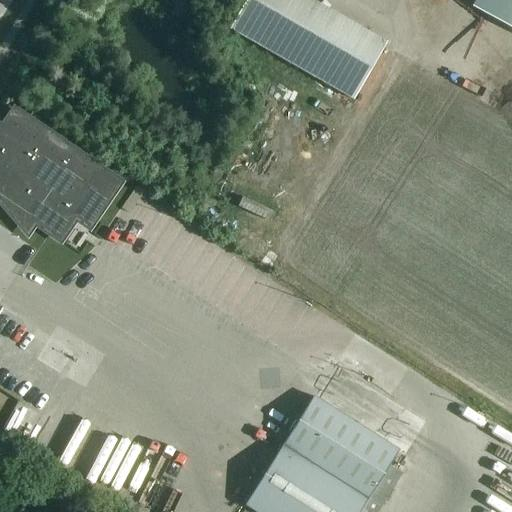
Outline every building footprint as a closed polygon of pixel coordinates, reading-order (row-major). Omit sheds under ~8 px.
[(388,42),(314,0),(246,0),(230,29),(354,100),(388,42)] [(511,30),(511,0),(476,0),(472,8),(511,30)] [(124,181),(16,109),(3,128),(0,126),(0,197),(2,195),(31,229),(34,225),(61,243),(78,219),(84,223),(89,215),(97,221),(124,181)] [(246,177),(243,187),(266,193),(269,182),(246,177)] [(399,450),(317,396),(246,503),(259,511),(378,511),(398,482),(393,479),(398,472),(389,466),(397,454),(399,450)] [(387,435),(392,423),(371,413),(365,424),(387,435)] [(445,511),(505,511),(511,499),(511,470),(481,454),(484,448),(452,431),(438,460),(465,473),(457,489),(457,490),(445,511)]
